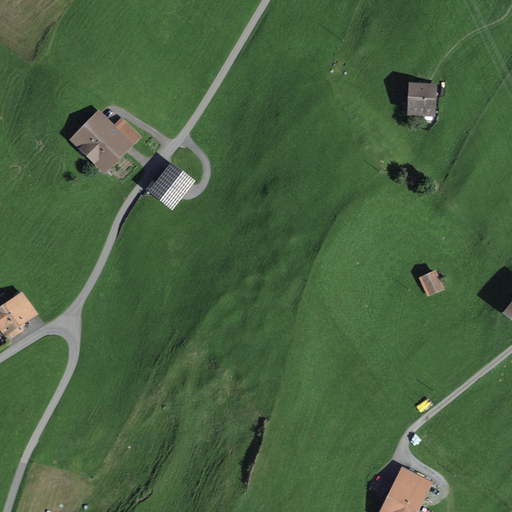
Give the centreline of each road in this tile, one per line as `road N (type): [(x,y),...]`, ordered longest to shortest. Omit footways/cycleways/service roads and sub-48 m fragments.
road 1 (unclassified): [(63,328),(131,196),(187,125),(264,0)]
road 2 (residential): [(63,328),(70,359),(5,511)]
